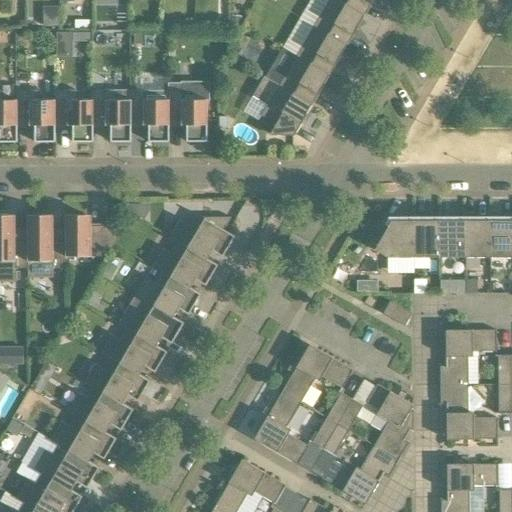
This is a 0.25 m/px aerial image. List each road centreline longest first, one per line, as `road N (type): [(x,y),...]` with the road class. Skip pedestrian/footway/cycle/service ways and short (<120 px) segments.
road 1 (residential): [(343,178),(0,176)]
road 2 (residential): [(443,0),(343,178)]
road 3 (residential): [(511,179),(343,178)]
road 4 (residential): [(205,418),(340,501)]
road 5 (residential): [(270,303),(406,383)]
road 6 (residential): [(270,303),(343,178)]
road 7 (residential): [(205,418),(270,303)]
